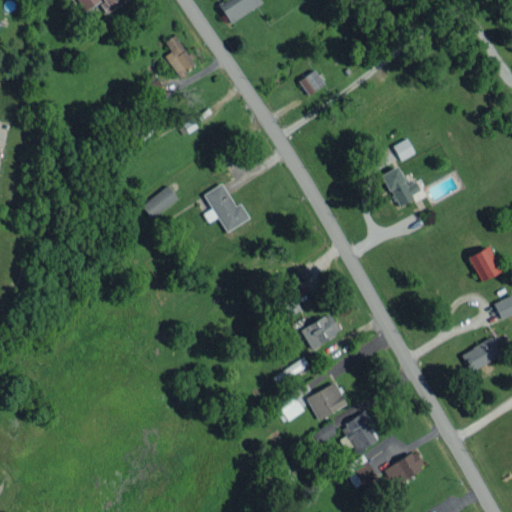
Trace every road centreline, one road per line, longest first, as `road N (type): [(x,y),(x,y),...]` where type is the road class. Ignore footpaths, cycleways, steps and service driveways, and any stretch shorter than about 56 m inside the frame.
road 1 (residential): [(186,0),(277,137),(494,511)]
road 2 (residential): [(277,137),(450,14),(473,26),(511,84)]
